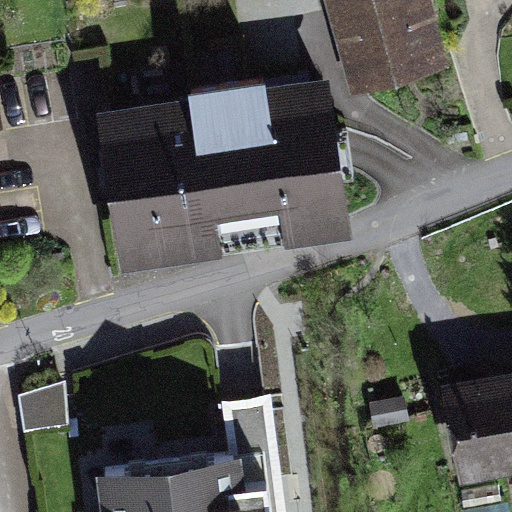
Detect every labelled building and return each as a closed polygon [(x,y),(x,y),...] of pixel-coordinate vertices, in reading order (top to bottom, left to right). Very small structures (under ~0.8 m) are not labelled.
[(433,0),(360,0),(338,6),(361,85),(451,58),(433,0)] [(310,71),(98,106),(122,251),(334,215),(310,71)] [(0,267),(16,266),(4,137),(0,137),(0,267)] [(511,357),(432,372),(448,458),(511,446),(511,357)] [(61,382),(20,390),(27,428),(68,419),(61,382)] [(210,444),(92,455),(97,511),(287,511),(282,462),(257,465),(249,382),(205,386),(210,444)]
